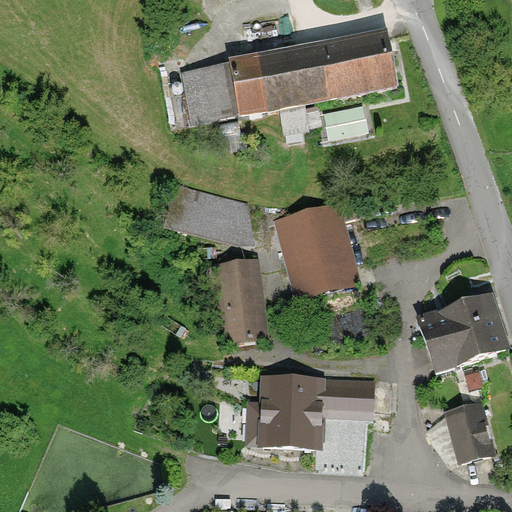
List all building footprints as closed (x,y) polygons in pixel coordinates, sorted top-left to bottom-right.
[(388,41),(185,78),(194,127),(397,90),(388,41)] [(358,136),(354,114),(327,119),(332,141),(358,136)] [(178,189),(167,232),(249,237),(267,228),(279,225),(291,222),(287,212),(248,207),(178,189)] [(361,221),(357,204),(291,222),(279,225),(300,302),(358,287),(342,226),(361,221)] [(266,344),(256,264),(206,270),(210,298),(207,298),(210,320),(227,318),(230,348),(266,344)] [(491,304),(421,328),(429,352),(437,376),(507,352),(491,304)] [(369,418),(371,389),(266,384),(263,449),(319,451),(320,416),(369,418)] [(492,458),(480,414),(451,422),(463,466),(492,458)]
